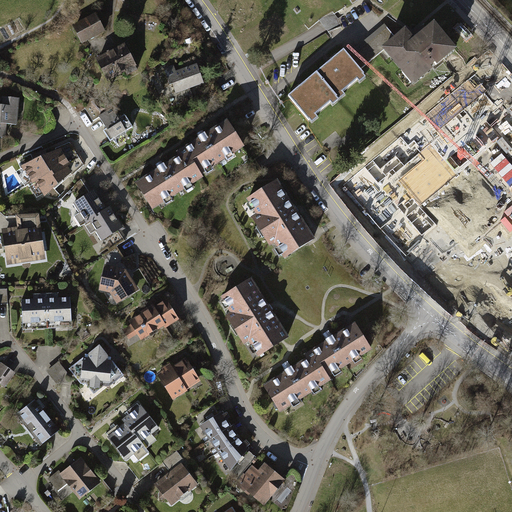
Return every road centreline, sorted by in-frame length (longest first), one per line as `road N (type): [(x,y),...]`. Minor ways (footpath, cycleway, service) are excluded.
road 1 (residential): [(314,467),(280,452),(249,421),(186,295),(78,118),(63,132),(0,156)]
road 2 (residential): [(427,313),(321,195),(194,0)]
road 3 (residential): [(427,313),(338,418),(314,467)]
